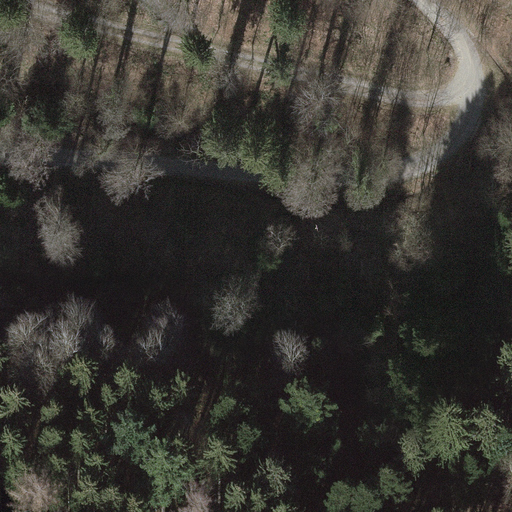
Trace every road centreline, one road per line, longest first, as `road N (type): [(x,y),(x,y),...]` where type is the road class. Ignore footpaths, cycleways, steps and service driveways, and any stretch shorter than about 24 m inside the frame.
road 1 (track): [(0,162),(345,171),(406,165),(443,146),(468,67),(459,42),(418,0)]
road 2 (track): [(0,7),(276,81),(427,104),(465,95)]
